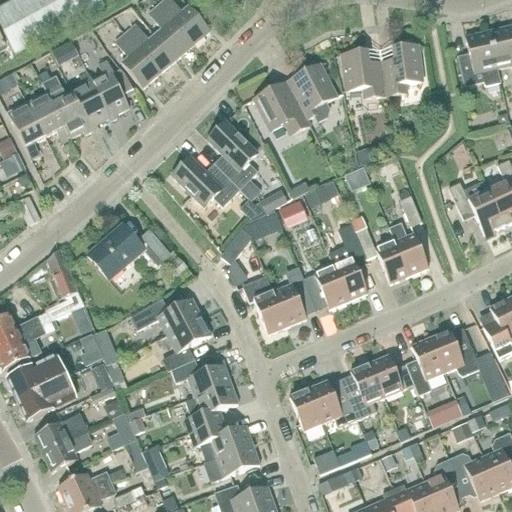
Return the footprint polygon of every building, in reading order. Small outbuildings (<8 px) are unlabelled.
[(0,51),(6,48),(5,47),(9,45),(16,58),(106,10),(100,0),(22,0),(0,12),(0,51)] [(209,35),(188,11),(181,17),(168,1),(158,9),(192,49),(209,35)] [(176,63),(192,49),(158,9),(148,18),(161,33),(154,38),(176,63)] [(176,63),(154,38),(148,44),(135,29),(125,38),(159,77),(176,63)] [(511,31),(489,37),(498,73),(511,70),(511,31)] [(498,73),(489,37),(465,43),(469,59),(458,62),(465,91),(485,87),(486,89),(488,91),(501,88),(498,73)] [(142,92),(159,77),(125,38),(115,47),(127,61),(121,67),(142,92)] [(69,48),(62,52),(67,62),(74,58),(69,48)] [(382,67),(386,101),(407,98),(406,89),(422,87),(418,50),(393,53),(395,65),(382,67)] [(386,101),(382,67),(368,69),(367,58),(342,61),(347,97),(363,94),(365,104),(386,101)] [(121,74),(114,78),(107,66),(98,70),(105,84),(94,90),(92,91),(109,124),(110,126),(117,122),(116,120),(130,113),(123,100),(134,95),(126,79),(121,74)] [(329,114),(326,108),(337,103),(321,70),(298,82),(304,92),(293,98),(307,125),(314,121),(317,127),(327,122),(329,114)] [(42,87),(51,83),(47,75),(38,79),(42,87)] [(92,91),(94,90),(87,76),(78,81),(85,93),(72,99),(91,136),(98,132),(97,130),(109,124),(92,91)] [(10,78),(0,83),(0,90),(3,95),(16,87),(10,78)] [(72,99),(66,103),(56,81),(51,83),(42,87),(42,88),(47,98),(46,99),(70,144),(83,137),(85,139),(91,136),(72,99)] [(310,131),(307,125),(293,98),(282,104),(277,93),(254,104),(271,137),(286,130),(291,140),(310,131)] [(60,149),(70,144),(46,99),(27,109),(44,143),(54,138),(60,149)] [(33,149),(44,143),(27,109),(7,119),(30,165),(39,160),(33,149)] [(248,168),(257,158),(226,127),(208,145),(229,166),(220,174),(240,195),(258,177),(248,168)] [(413,141),(406,133),(399,140),(406,148),(413,141)] [(9,162),(17,158),(10,141),(0,145),(0,158),(3,165),(9,162)] [(70,147),(63,151),(70,162),(77,158),(70,147)] [(360,170),(372,167),(368,154),(356,157),(360,170)] [(17,158),(9,162),(17,178),(25,174),(17,158)] [(240,195),(220,174),(211,183),(191,163),(173,181),(204,212),(214,203),(223,212),(240,195)] [(511,199),(508,191),(511,189),(511,170),(509,164),(497,170),(506,187),(487,196),(504,231),(511,227),(511,199)] [(32,188),(27,178),(17,182),(20,189),(25,191),(32,188)] [(495,236),(504,231),(487,196),(482,185),(464,194),(460,187),(449,193),(459,215),(470,209),(486,244),(496,239),(495,236)] [(290,195),(295,203),(309,196),(305,187),(290,195)] [(323,190),(305,199),(310,210),(328,201),(323,190)] [(411,201),(410,201),(407,194),(398,198),(401,205),(400,205),(411,231),(422,227),(411,201)] [(287,208),(281,197),(261,208),(267,219),(287,208)] [(40,224),(39,222),(28,201),(17,206),(28,229),(40,224)] [(288,210),(279,214),(284,224),(288,233),(308,224),(305,217),(300,205),(288,210)] [(351,226),(353,230),(356,237),(367,233),(362,222),(351,226)] [(264,223),(248,229),(253,242),(270,235),(264,223)] [(414,238),(407,242),(401,227),(389,232),(395,246),(409,281),(429,273),(414,238)] [(171,259),(150,235),(138,246),(123,229),(88,260),(110,285),(144,255),(158,270),(171,259)] [(367,264),(356,237),(353,230),(341,235),(348,251),(329,259),(334,272),(349,306),(368,298),(355,268),(367,264)] [(409,281),(395,246),(376,254),(367,233),(356,237),(367,264),(378,259),(390,289),(409,281)] [(231,270),(253,242),(243,234),(221,262),(231,270)] [(83,310),(60,253),(47,265),(62,301),(65,300),(67,304),(45,314),(46,317),(15,331),(7,315),(0,318),(0,321),(2,324),(0,325),(0,351),(51,326),(52,325),(70,316),(82,310),(83,310)] [(178,280),(187,272),(178,262),(169,270),(178,280)] [(235,267),(226,276),(236,291),(247,283),(235,267)] [(329,314),(349,306),(334,272),(315,280),(329,314)] [(286,278),(290,290),(292,289),(304,284),(299,273),(286,278)] [(257,286),(243,292),(250,308),(254,306),(268,340),(288,332),(273,297),(267,282),(257,286)] [(292,289),(273,297),(288,332),(307,324),(292,289)] [(167,340),(202,322),(192,303),(168,316),(162,304),(130,321),(137,333),(158,322),(167,340)] [(506,346),(511,343),(511,310),(508,303),(490,313),(495,325),(483,331),(498,364),(511,358),(506,346)] [(82,310),(70,316),(74,327),(87,322),(82,310)] [(188,353),(212,340),(202,322),(167,340),(177,358),(163,366),(169,377),(195,365),(188,353)] [(30,364),(21,346),(27,343),(29,347),(55,334),(51,326),(0,351),(0,371),(1,372),(4,377),(30,364)] [(106,372),(117,367),(104,334),(93,339),(106,372)] [(450,335),(431,343),(445,377),(457,373),(459,378),(464,381),(481,373),(477,365),(472,353),(460,358),(450,335)] [(427,385),(445,377),(431,343),(412,351),(418,366),(407,370),(419,400),(431,395),(427,385)] [(81,362),(86,372),(102,365),(97,355),(81,362)] [(12,396),(17,405),(48,390),(66,382),(55,358),(32,369),(33,372),(7,384),(8,385),(6,389),(9,394),(12,396)] [(370,368),(384,403),(404,395),(389,360),(370,368)] [(477,365),(481,373),(493,402),(504,397),(489,360),(477,365)] [(117,367),(106,372),(116,397),(128,392),(117,367)] [(373,407),(384,403),(370,368),(351,376),(361,401),(350,406),(358,425),(377,416),(373,407)] [(112,390),(102,370),(92,375),(101,395),(112,390)] [(195,402),(232,389),(225,370),(188,383),(195,402)] [(76,403),(66,382),(48,390),(17,405),(21,413),(19,416),(22,421),(25,423),(27,427),(54,415),(53,413),(76,403)] [(350,406),(339,410),(328,385),(309,393),(324,428),(335,423),(338,433),(358,425),(350,406)] [(213,418),(239,409),(232,389),(195,402),(184,405),(190,422),(185,423),(191,438),(217,429),(213,418)] [(111,391),(90,401),(93,408),(115,399),(111,391)] [(304,436),(324,428),(309,393),(290,401),(304,436)] [(113,425),(125,420),(124,418),(118,403),(103,409),(109,424),(110,427),(113,425)] [(459,410),(463,420),(471,416),(466,407),(459,410)] [(459,410),(450,413),(455,423),(463,420),(459,410)] [(498,414),(502,423),(511,420),(507,410),(498,414)] [(130,427),(140,422),(137,414),(126,418),(130,427)] [(86,438),(88,436),(79,418),(60,427),(60,429),(34,441),(43,460),(86,438)] [(429,423),(433,432),(446,427),(442,418),(429,423)] [(128,427),(125,420),(113,425),(118,437),(106,443),(112,456),(136,445),(133,439),(128,427)] [(480,421),(467,426),(472,437),(485,432),(480,421)] [(128,427),(133,439),(145,434),(140,422),(130,427),(128,427)] [(472,441),(466,427),(451,433),(458,448),(472,441)] [(247,430),(221,439),(217,429),(191,438),(196,452),(201,450),(202,454),(212,451),(217,463),(254,450),(247,430)] [(398,435),(402,445),(410,442),(406,432),(398,435)] [(364,439),(370,453),(377,450),(371,436),(364,439)] [(511,491),(511,474),(507,464),(511,461),(511,441),(510,437),(495,444),(492,450),(495,456),(483,461),(499,497),(511,491)] [(86,438),(43,460),(52,478),(78,466),(74,458),(92,449),(86,438)] [(416,448),(409,451),(413,461),(416,468),(423,465),(416,448)] [(212,487),(261,470),(254,450),(217,463),(205,467),(212,487)] [(155,451),(140,457),(147,472),(148,471),(158,467),(161,466),(155,451)] [(409,451),(401,454),(405,464),(413,461),(409,451)] [(340,470),(335,460),(333,454),(313,462),(320,479),(340,470)] [(335,460),(340,470),(355,464),(351,454),(335,460)] [(391,458),(381,463),(386,475),(396,471),(391,458)] [(483,461),(472,466),(469,460),(463,458),(450,464),(458,482),(468,478),(480,506),(499,497),(483,461)] [(459,511),(448,486),(458,482),(450,464),(437,470),(434,476),(437,482),(425,487),(436,511),(459,511)] [(350,476),(354,486),(361,483),(357,473),(350,476)] [(347,489),(354,486),(350,476),(343,479),(347,489)] [(65,507),(108,488),(104,478),(90,484),(88,478),(58,491),(65,507)] [(165,482),(154,486),(157,493),(167,488),(165,482)] [(327,485),(318,489),(322,498),(331,494),(327,485)] [(140,491),(114,503),(118,511),(143,501),(144,500),(153,496),(149,487),(140,491)] [(436,511),(425,487),(406,495),(404,489),(394,494),(401,511),(436,511)] [(108,488),(65,507),(66,511),(98,511),(102,510),(99,504),(113,499),(108,488)] [(268,491),(241,501),(237,490),(216,498),(221,511),(272,511),(275,511),(268,491)] [(401,511),(394,494),(384,498),(386,504),(367,511),(366,511),(401,511)] [(143,501),(118,511),(142,511),(147,510),(143,501)] [(164,511),(174,511),(177,511),(172,501),(162,505),(164,511)]
